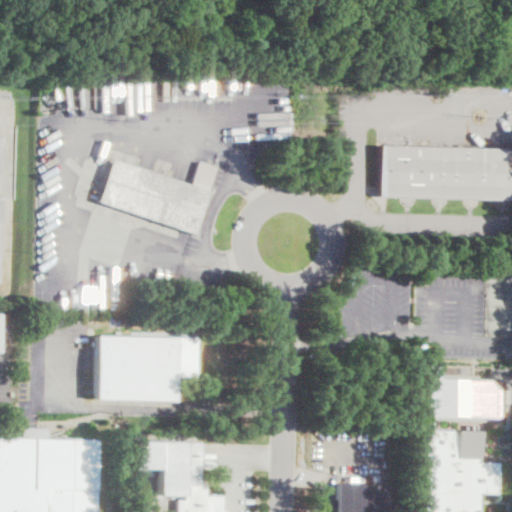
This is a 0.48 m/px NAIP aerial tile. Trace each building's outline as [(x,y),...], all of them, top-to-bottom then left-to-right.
[(345,0),(342,12),(328,8),(329,7),(306,0),(345,0)] [(357,7),(355,14),(344,11),(346,4),(357,7)] [(499,22),(489,23),(487,9),(498,7),(499,22)] [(125,17),(144,20),(144,18),(150,19),(149,30),(124,26),(125,17)] [(205,36),(190,37),(189,21),(204,20),(205,36)] [(502,47),(489,50),(487,40),(494,39),(493,30),(499,29),(502,47)] [(511,148),(511,200),(375,197),(377,146),(511,148)] [(110,159),(189,186),(197,161),(214,167),(201,206),(206,208),(201,221),(197,219),(192,234),(189,233),(95,202),(110,159)] [(195,337),(194,377),(171,377),(171,401),(92,400),(93,360),(93,336),(195,337)] [(499,379),(498,417),(424,416),(426,365),(439,365),(439,378),(499,379)] [(45,428),(45,438),(95,439),(94,511),(0,511),(0,437),(19,438),(20,427),(45,428)] [(498,462),(497,494),(477,493),(477,509),(471,511),(423,511),(425,429),(478,430),(477,461),(498,462)] [(200,469),(197,469),(197,486),(204,486),(204,496),(208,496),(208,494),(220,495),(219,510),(223,510),(222,511),(175,511),(175,500),(182,500),(182,497),(157,496),(158,469),(133,468),(134,441),(198,442),(198,444),(201,444),(200,469)] [(385,475),(385,511),(335,511),(335,483),(369,484),(370,475),(385,475)]
